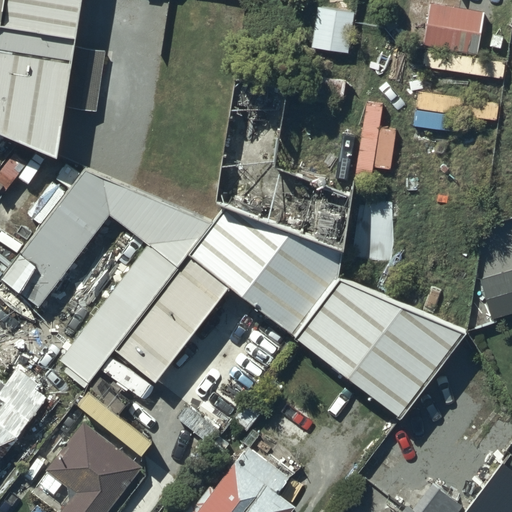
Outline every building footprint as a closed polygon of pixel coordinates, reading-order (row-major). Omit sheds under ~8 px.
[(0,0),(0,34),(66,46),(73,0),(0,0)] [(484,8),(430,0),(424,43),(477,51),(484,8)] [(355,9),(317,4),(312,45),(349,50),(355,9)] [(283,32),(242,27),(240,43),(281,48),(283,32)] [(0,117),(54,140),(66,46),(0,34),(0,117)] [(105,47),(77,44),(67,105),(98,108),(105,47)] [(128,52),(112,50),(106,88),(122,91),(128,52)] [(348,61),(306,54),(301,87),(343,93),(348,61)] [(210,217),(84,162),(1,269),(40,302),(108,210),(146,240),(61,354),(89,377),(188,248),(210,217)] [(302,228),(343,244),(353,182),(321,168),(302,228)] [(210,217),(188,248),(295,331),(340,274),(339,245),(289,223),(224,199),(210,217)] [(511,263),(496,268),(507,308),(511,306),(511,263)] [(340,274),(295,331),(400,413),(461,324),(340,274)] [(125,373),(108,359),(88,384),(106,398),(125,373)] [(110,404),(88,386),(76,401),(99,419),(110,404)] [(0,453),(20,428),(0,413),(0,453)] [(105,511),(143,463),(86,419),(47,469),(75,490),(57,511),(105,511)] [(295,474),(247,437),(189,511),(288,511),(294,504),(280,493),(295,474)] [(511,511),(511,466),(503,459),(462,511),(511,511)] [(454,511),(462,503),(431,480),(412,505),(409,502),(400,511),(454,511)]
